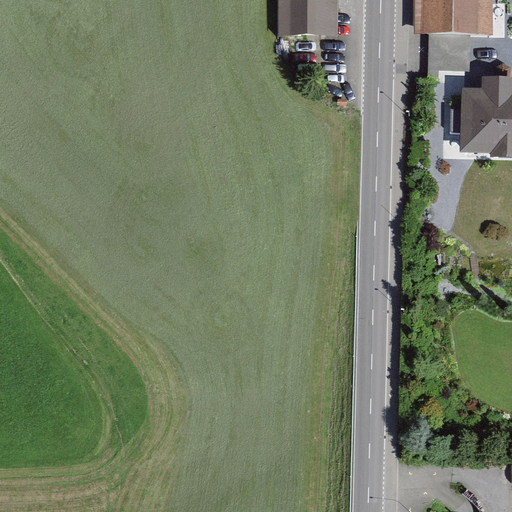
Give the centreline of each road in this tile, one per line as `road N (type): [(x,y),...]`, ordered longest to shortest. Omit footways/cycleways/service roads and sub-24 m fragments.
road 1 (secondary): [(368,511),(381,0)]
road 2 (track): [(0,476),(81,471),(106,453),(111,422),(0,264)]
